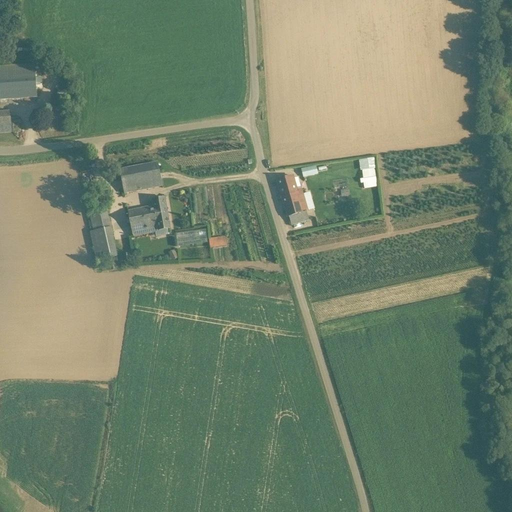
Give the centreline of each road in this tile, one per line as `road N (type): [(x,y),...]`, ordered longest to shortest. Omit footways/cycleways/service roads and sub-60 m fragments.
road 1 (unclassified): [(364,511),(245,121)]
road 2 (unclassified): [(245,121),(38,148)]
road 3 (unclassified): [(245,121),(255,86),(249,0)]
